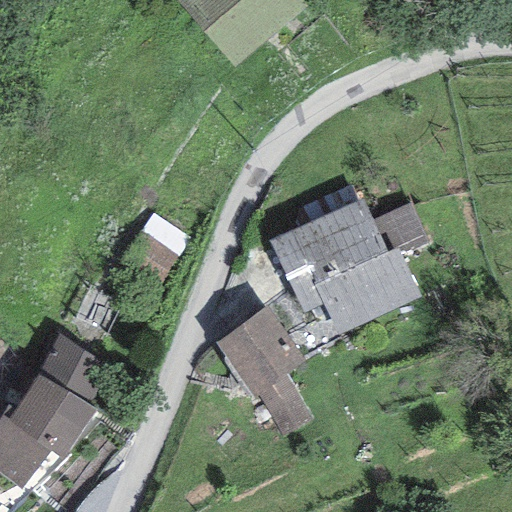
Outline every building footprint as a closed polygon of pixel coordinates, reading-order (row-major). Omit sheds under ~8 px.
[(307,6),(301,0),(175,0),(233,67),(307,6)] [(323,303),(338,335),(418,298),(399,257),(396,251),(386,255),(370,221),(361,201),(272,242),(304,311),(323,303)] [(428,243),(410,203),(370,221),(386,255),(396,251),(399,257),(428,243)] [(142,233),(119,266),(154,291),(178,258),(142,233)] [(215,343),(254,399),(259,395),(282,437),(313,420),(287,374),(305,361),(266,308),(215,343)] [(0,400),(0,475),(21,489),(51,452),(61,460),(95,412),(86,405),(111,370),(59,336),(15,411),(0,400)]
